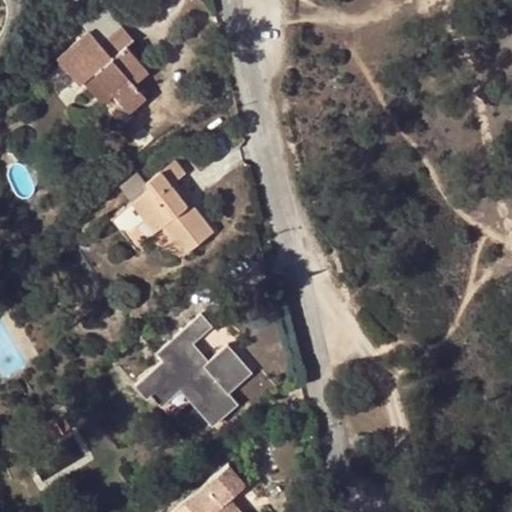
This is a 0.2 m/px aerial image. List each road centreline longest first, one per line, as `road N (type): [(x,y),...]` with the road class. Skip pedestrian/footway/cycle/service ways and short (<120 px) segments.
road 1 (residential): [(351,511),(233,0)]
road 2 (track): [(511,202),(439,0)]
